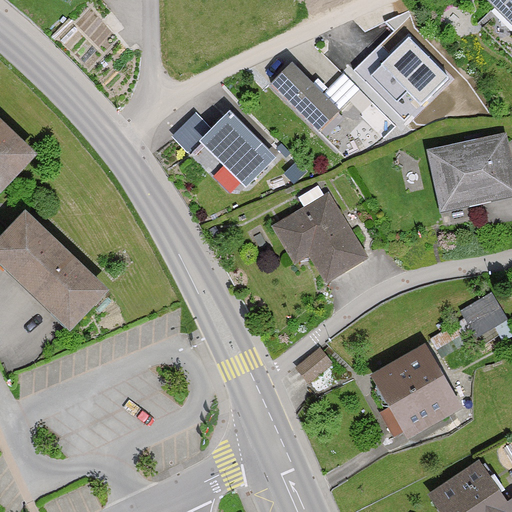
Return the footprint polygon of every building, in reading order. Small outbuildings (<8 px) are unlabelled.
[(511,0),(492,0),(511,19),(511,0)] [(449,78),(408,37),(380,64),(421,106),(449,78)] [(328,99),(297,71),(279,91),(328,135),(346,116),(344,113),(362,93),(347,79),(328,99)] [(0,191),(12,203),(51,163),(0,113),(0,191)] [(276,164),(229,121),(200,152),(247,195),(276,164)] [(511,135),(434,154),(449,216),(511,200),(511,135)] [(374,260),(334,198),(330,200),(323,189),(303,202),(309,212),(279,230),(303,268),(316,260),(332,286),(374,260)] [(119,295),(36,216),(0,252),(0,259),(79,336),(119,295)] [(465,302),(478,330),(508,317),(494,288),(465,302)] [(297,370),(310,386),(333,366),(319,350),(297,370)] [(470,412),(434,352),(381,384),(417,444),(470,412)] [(511,511),(511,502),(483,463),(435,499),(445,511),(511,511)]
